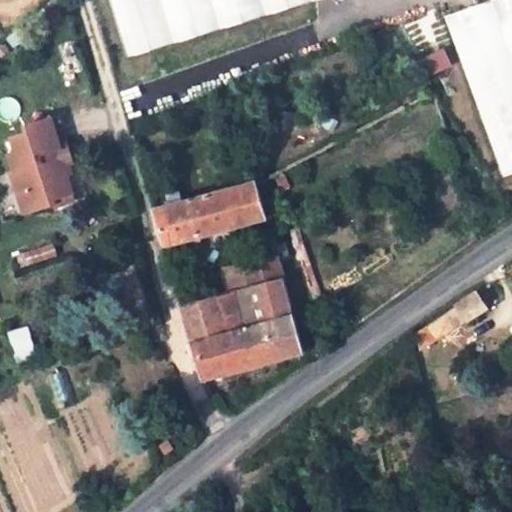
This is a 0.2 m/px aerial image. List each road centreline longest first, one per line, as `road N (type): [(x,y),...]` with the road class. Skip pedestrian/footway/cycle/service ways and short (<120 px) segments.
road 1 (unclassified): [(85,0),(219,456)]
road 2 (tertiary): [(219,456),(511,235)]
